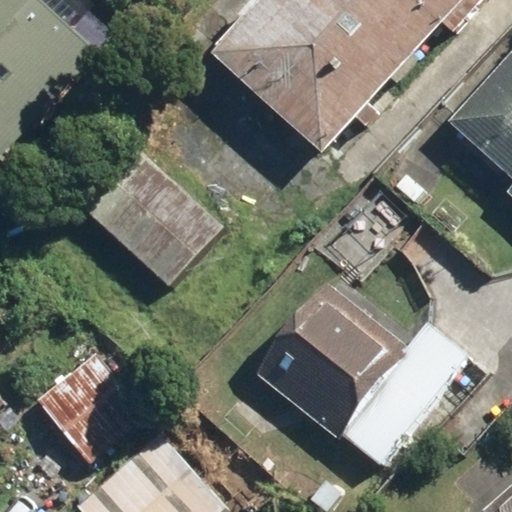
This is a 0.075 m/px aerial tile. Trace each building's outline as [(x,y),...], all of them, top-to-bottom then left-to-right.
[(0,0),(0,160),(97,51),(39,0),(0,0)] [(274,0),(219,58),(332,166),(490,0),(274,0)] [(511,179),(511,201),(511,202),(511,203),(511,66),(455,124),(511,179)] [(170,294),(226,229),(136,151),(80,215),(170,294)] [(412,350),(335,288),(257,386),(383,487),(483,362),(434,322),(412,350)] [(142,406),(101,359),(42,412),(96,473),(138,435),(125,421),(142,406)] [(232,511),(163,432),(77,505),(82,511),(232,511)] [(511,511),(511,495),(493,511),(511,511)]
